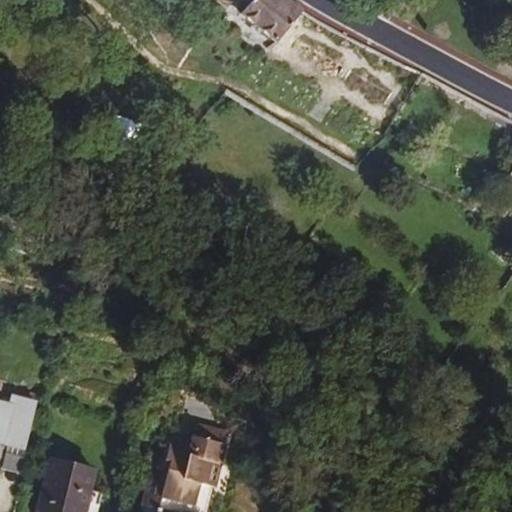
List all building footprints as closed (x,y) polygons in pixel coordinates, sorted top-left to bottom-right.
[(288,7),(278,0),(243,0),(232,17),(264,40),(288,7)] [(323,89),(337,66),(312,51),(298,75),(323,89)] [(73,261),(88,265),(93,248),(78,244),(73,261)] [(0,462),(0,461),(15,465),(27,420),(6,414),(3,423),(0,421),(0,462)] [(156,437),(145,473),(175,482),(207,491),(227,422),(208,417),(204,428),(172,419),(170,426),(164,430),(161,439),(156,437)] [(94,447),(53,436),(36,498),(83,511),(89,511),(101,472),(89,468),(94,447)] [(0,486),(8,489),(15,465),(0,461),(0,462),(0,486)] [(145,473),(138,498),(168,507),(175,482),(145,473)]
